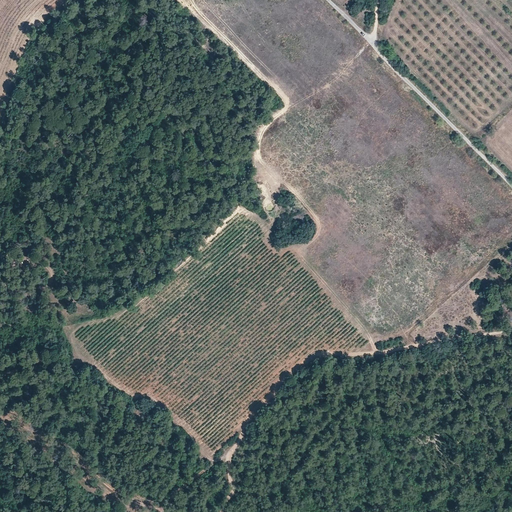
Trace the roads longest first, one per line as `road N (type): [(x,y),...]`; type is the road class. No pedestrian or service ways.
road 1 (track): [(511,330),(309,362),(228,453),(221,511)]
road 2 (unclassified): [(329,0),(511,185)]
road 3 (track): [(0,418),(164,511)]
